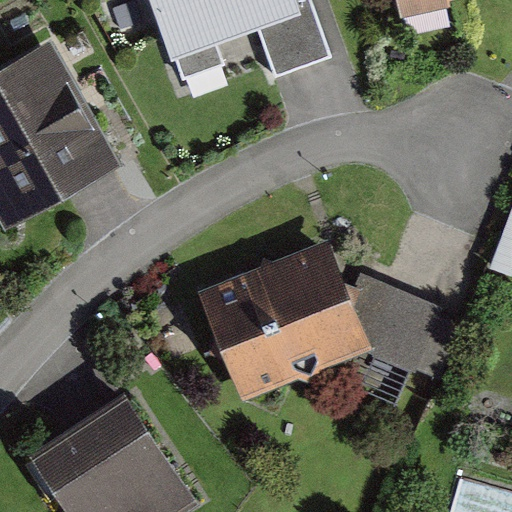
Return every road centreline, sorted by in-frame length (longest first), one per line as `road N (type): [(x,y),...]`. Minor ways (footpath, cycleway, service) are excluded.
road 1 (residential): [(0,384),(102,272),(205,201),(292,161),(404,146)]
road 2 (residential): [(404,146),(427,178),(462,188),(491,172),(501,153),(498,128),(477,103),(443,99),(415,114)]
